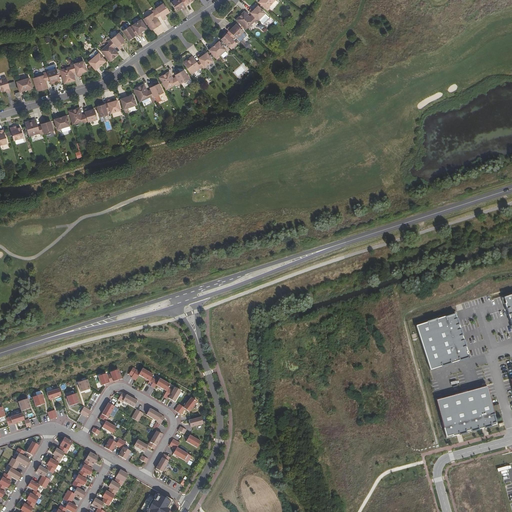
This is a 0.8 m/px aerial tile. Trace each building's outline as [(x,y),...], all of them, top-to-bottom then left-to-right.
[(186,6),(181,0),(176,0),(171,3),(177,12),(182,9),(184,11),(187,9),(186,6)] [(275,0),(261,0),(259,3),(268,11),(271,8),(269,7),(276,0),(275,0)] [(156,9),(160,16),(163,20),(167,18),(165,16),(170,12),(164,3),(156,9)] [(253,15),(258,21),(263,25),(270,18),(258,6),(254,10),(252,8),(249,11),(253,15)] [(162,25),(158,20),(157,20),(156,19),(157,18),(160,16),(156,9),(152,11),(154,13),(144,19),(152,31),(162,25)] [(246,30),(255,22),(256,23),(258,21),(253,15),(250,17),(249,18),(248,17),(249,16),(245,12),(237,20),(246,30)] [(134,27),(138,34),(140,36),(143,34),(141,31),(146,28),(141,19),(133,25),(134,27)] [(131,29),(127,23),(121,28),(129,40),(130,39),(129,38),(131,37),(132,38),(138,34),(134,27),(131,29)] [(229,32),(235,37),(240,42),(247,36),(243,32),(244,32),(237,24),(232,29),(230,27),(227,29),(229,32)] [(111,39),(116,45),(119,49),(122,47),(120,44),(125,40),(118,32),(111,39)] [(224,39),(223,38),(221,40),(229,47),(235,42),(233,39),(235,37),(229,32),(224,37),(225,38),(224,39)] [(112,48),(113,47),(116,45),(111,39),(108,42),(109,43),(101,50),(110,61),(119,54),(114,49),(113,50),(112,48)] [(219,42),(209,51),(217,60),(220,57),(219,56),(226,50),(219,42)] [(98,53),(91,59),(90,58),(87,60),(95,70),(105,61),(98,53)] [(197,56),(200,60),(204,67),(213,61),(206,53),(201,56),(200,54),(197,56)] [(200,67),(201,69),(204,67),(200,60),(197,62),(196,63),(194,61),(195,61),(192,56),(183,63),(191,74),(200,67)] [(73,64),(76,72),(77,77),(81,76),(80,73),(86,71),(83,61),(73,64)] [(71,73),(72,73),(76,72),(73,64),(70,65),(71,67),(60,70),(64,84),(75,81),(73,75),(72,75),(71,73)] [(56,70),(47,73),(49,80),(50,85),(54,84),(53,81),(59,80),(56,70)] [(176,77),(180,84),(189,78),(183,70),(178,73),(176,70),(173,72),(176,77)] [(172,77),(169,72),(159,77),(166,90),(176,84),(177,85),(180,84),(176,77),(173,78),(172,79),(171,77),(172,77)] [(37,92),(48,89),(46,83),(45,84),(44,82),(46,81),(49,80),(47,73),(43,74),(43,75),(33,79),(37,92)] [(0,88),(1,91),(5,90),(6,90),(6,91),(7,92),(10,91),(6,77),(0,78),(0,88)] [(20,79),(16,80),(19,91),(19,92),(32,88),(29,78),(20,81),(20,79)] [(148,84),(150,90),(154,97),(163,93),(158,83),(153,86),(151,83),(148,84)] [(154,97),(150,90),(147,91),(146,92),(145,90),(146,89),(144,84),(133,89),(139,101),(150,97),(150,98),(154,97)] [(133,94),(120,98),(124,110),(127,108),(127,107),(136,104),(133,94)] [(107,102),(109,110),(110,112),(120,109),(117,99),(111,101),(110,99),(106,100),(107,102)] [(98,106),(98,105),(96,106),(100,116),(107,114),(106,111),(109,110),(107,102),(99,105),(100,106),(98,106)] [(82,115),(80,115),(80,114),(81,113),(79,107),(68,111),(72,124),(83,121),(84,122),(87,121),(85,114),(82,115)] [(85,114),(87,121),(97,119),(94,109),(88,110),(87,107),(83,108),(85,114)] [(67,115),(54,119),(57,131),(61,130),(61,128),(70,125),(67,115)] [(43,118),(39,119),(41,126),(43,133),(53,131),(50,121),(44,122),(43,118)] [(40,135),(43,133),(41,126),(38,127),(36,127),(36,125),(37,125),(35,119),(24,122),(28,136),(39,133),(40,135)] [(17,128),(15,129),(14,127),(10,128),(14,140),(24,137),(21,127),(17,128)] [(511,295),(503,298),(511,326),(511,295)] [(469,358),(455,313),(442,318),(416,326),(430,370),(469,358)] [(152,378),(153,375),(142,369),(140,372),(136,370),(132,377),(136,380),(139,375),(145,379),(147,380),(149,381),(147,384),(151,386),(155,380),(152,378)] [(122,379),(119,370),(110,372),(111,374),(113,382),(115,381),(117,381),(122,379)] [(113,382),(111,374),(107,376),(106,374),(98,376),(101,386),(105,384),(108,383),(113,382)] [(171,385),(160,379),(158,381),(155,380),(151,386),(154,388),(156,385),(158,386),(160,388),(167,391),(164,396),(168,398),(173,391),(169,389),(171,385)] [(90,389),(87,380),(78,383),(78,384),(79,387),(81,392),(90,389)] [(497,424),(487,386),(436,400),(446,438),(497,424)] [(175,402),(181,391),(175,387),(173,391),(168,398),(170,400),(173,401),(175,402)] [(53,398),(61,396),(59,389),(47,393),(49,400),(50,399),(53,398)] [(133,408),(137,401),(122,393),(118,400),(122,402),(123,401),(133,408)] [(42,396),(42,394),(33,397),(36,407),(45,404),(43,398),(42,396)] [(79,403),(76,394),(67,397),(67,398),(68,401),(70,406),(79,403)] [(189,412),(197,402),(191,398),(184,408),(182,407),(178,413),(181,415),(184,410),(185,409),(187,411),(189,412)] [(28,400),(28,399),(18,402),(21,411),(31,408),(30,404),(28,400)] [(106,422),(115,407),(108,403),(104,411),(102,413),(100,418),(106,421),(106,422)] [(161,425),(165,417),(154,411),(151,409),(150,409),(146,415),(157,421),(156,422),(161,425)] [(135,420),(140,412),(137,410),(132,418),(135,420)] [(138,422),(143,413),(140,412),(135,420),(138,422)] [(24,420),(22,413),(6,419),(8,425),(13,424),(16,423),(24,420)] [(203,424),(201,417),(189,420),(189,423),(190,425),(191,427),(203,424)] [(113,434),(116,427),(106,422),(106,421),(105,423),(104,425),(102,428),(113,434)] [(158,442),(163,435),(156,431),(148,446),(154,449),(157,445),(158,442)] [(201,442),(190,435),(189,437),(187,440),(186,441),(197,448),(201,442)] [(66,454),(73,442),(65,437),(63,440),(61,443),(60,445),(61,446),(58,450),(65,453),(66,454)] [(117,443),(109,439),(104,448),(112,452),(116,446),(119,447),(123,441),(119,439),(117,443)] [(147,447),(148,446),(138,440),(134,446),(144,452),(146,450),(147,447)] [(126,460),(131,452),(123,447),(126,443),(123,441),(119,447),(122,449),(118,456),(119,456),(122,458),(126,460)] [(32,456),(39,446),(32,442),(26,452),(29,454),(31,455),(32,456)] [(191,456),(177,448),(178,446),(171,442),(169,446),(176,449),(173,454),(176,456),(179,457),(188,462),(191,456)] [(59,463),(65,453),(58,450),(56,448),(55,450),(54,453),(53,454),(55,455),(52,460),(59,463)] [(96,460),(98,457),(90,452),(83,464),(84,465),(91,468),(93,464),(94,465),(95,463),(96,460)] [(26,466),(30,460),(23,456),(19,454),(16,460),(13,458),(10,462),(18,467),(20,463),(23,464),(26,466)] [(162,473),(171,458),(164,454),(156,469),(158,470),(160,471),(162,473)] [(53,474),(59,463),(52,460),(50,458),(49,460),(48,463),(47,465),(49,466),(46,470),(53,473),(53,474)] [(18,473),(15,471),(18,467),(10,462),(8,467),(10,469),(7,474),(12,477),(18,481),(22,475),(21,474),(18,473)] [(92,471),(93,470),(91,468),(84,465),(78,475),(85,479),(87,475),(89,476),(90,474),(92,471)] [(53,473),(46,470),(40,466),(36,472),(38,473),(41,475),(43,476),(40,480),(48,484),(50,480),(49,479),(53,473)] [(122,486),(129,475),(120,470),(116,478),(114,482),(120,486),(122,486)] [(10,484),(11,482),(9,481),(12,477),(7,474),(5,473),(0,481),(0,484),(6,487),(7,488),(8,486),(10,484)] [(86,481),(87,480),(85,479),(78,475),(72,485),(77,488),(79,489),(81,485),(83,486),(84,484),(86,481)] [(36,492),(40,486),(45,489),(48,484),(40,480),(38,484),(36,483),(34,482),(31,480),(28,487),(36,492)] [(115,496),(120,486),(114,482),(112,481),(111,483),(110,485),(109,487),(110,488),(108,492),(115,496)] [(35,504),(41,494),(36,492),(31,488),(28,492),(30,493),(27,500),(35,504)] [(82,499),(86,493),(77,488),(74,494),(68,490),(66,495),(73,499),(76,495),(77,496),(80,498),(82,499)] [(109,506),(115,496),(108,492),(106,491),(105,493),(104,495),(103,497),(104,498),(102,502),(104,503),(109,506)] [(144,511),(168,511),(175,502),(159,492),(155,498),(149,495),(141,509),(145,511),(144,511)] [(73,504),(71,503),(73,499),(66,495),(63,499),(69,502),(65,508),(71,511),(74,511),(77,507),(75,506),(73,504)] [(24,511),(30,511),(35,504),(27,500),(25,498),(22,502),(24,503),(21,510),(24,511)] [(105,511),(100,509),(104,503),(102,502),(95,498),(92,504),(94,506),(97,507),(98,508),(96,511),(105,511)]
